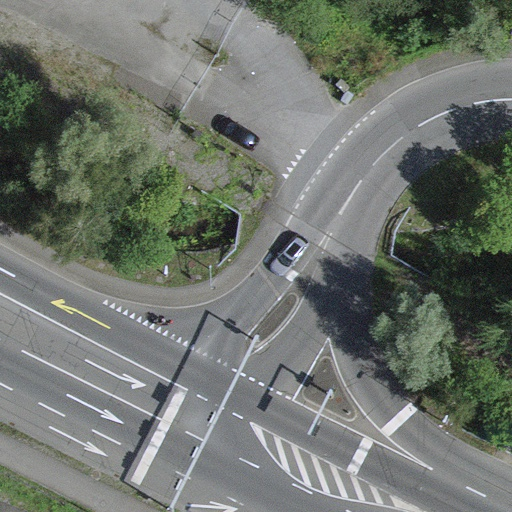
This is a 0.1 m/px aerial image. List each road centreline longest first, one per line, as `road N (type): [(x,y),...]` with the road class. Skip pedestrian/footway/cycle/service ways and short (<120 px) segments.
road 1 (unclassified): [(463,493),(394,421),(363,374),(321,244)]
road 2 (primary): [(463,493),(361,454),(200,416)]
road 3 (unclassified): [(321,244),(397,137),(450,102),(511,89)]
road 4 (primary): [(200,416),(0,317)]
road 5 (unclassified): [(200,416),(321,244)]
road 6 (primary): [(200,416),(321,511)]
